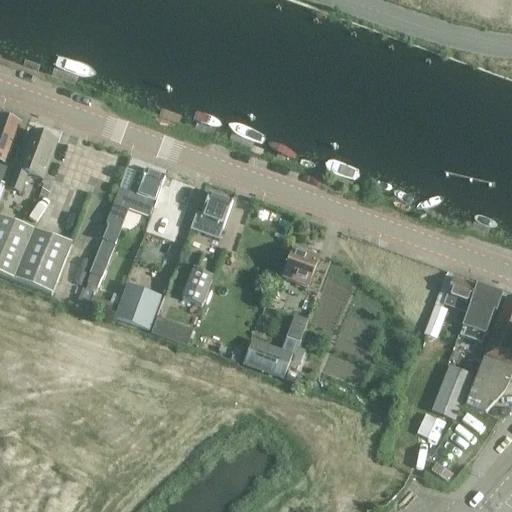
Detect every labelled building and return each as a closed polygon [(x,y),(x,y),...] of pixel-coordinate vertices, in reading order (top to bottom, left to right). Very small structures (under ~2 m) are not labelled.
[(12,147),(15,137),(20,126),(0,118),(0,163),(14,169),(19,155),(20,150),(12,147)] [(30,135),(22,156),(19,155),(14,169),(6,189),(20,194),(27,176),(43,182),(56,144),(30,135)] [(119,191),(109,221),(123,226),(130,206),(146,212),(147,208),(153,210),(161,190),(160,189),(164,178),(145,171),(143,176),(135,173),(128,194),(119,191)] [(172,181),(168,192),(161,190),(153,210),(155,211),(155,209),(162,211),(165,203),(193,213),(200,191),(172,181)] [(197,214),(191,230),(218,239),(232,203),(210,195),(202,216),(197,214)] [(0,217),(0,277),(16,283),(36,231),(0,217)] [(189,221),(175,217),(168,237),(181,242),(189,221)] [(36,231),(16,283),(52,297),(72,245),(36,231)] [(307,290),(318,261),(294,252),(283,281),(307,290)] [(203,309),(214,279),(193,271),(182,301),(203,309)] [(473,286),(447,277),(429,328),(441,333),(448,312),(443,310),(445,306),(463,312),(473,286)] [(127,287),(115,320),(149,332),(161,299),(127,287)] [(476,288),(457,340),(479,348),(498,296),(476,288)] [(511,300),(507,299),(486,358),(484,358),(466,408),(487,415),(505,395),(511,379),(511,300)] [(187,346),(193,329),(158,317),(152,333),(187,346)] [(309,322),(295,317),(287,340),(300,345),(309,322)] [(271,361),(249,353),(244,366),(267,374),(271,361)] [(275,368),(277,369),(274,376),(281,379),(285,372),(285,373),(292,359),(281,355),(275,368)] [(474,376),(450,367),(432,413),(456,422),(474,376)] [(0,511),(41,511),(55,497),(0,449),(0,511)]
